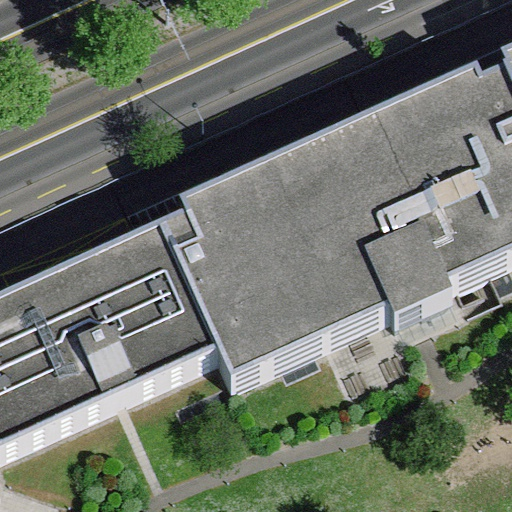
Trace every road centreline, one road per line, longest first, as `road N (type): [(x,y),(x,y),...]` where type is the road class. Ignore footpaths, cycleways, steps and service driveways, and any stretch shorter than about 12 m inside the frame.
road 1 (residential): [(0,257),(511,26)]
road 2 (secondary): [(0,187),(397,0)]
